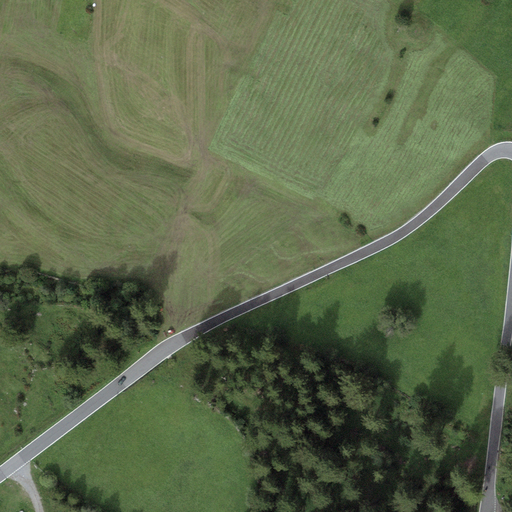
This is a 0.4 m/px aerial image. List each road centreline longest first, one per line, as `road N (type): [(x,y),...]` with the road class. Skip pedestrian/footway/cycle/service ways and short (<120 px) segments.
road 1 (secondary): [(511,150),(485,157),(393,237),(161,349),(0,474)]
road 2 (secondary): [(487,511),(511,296)]
